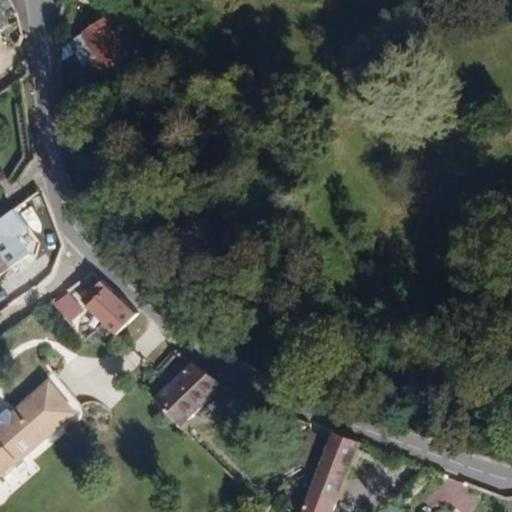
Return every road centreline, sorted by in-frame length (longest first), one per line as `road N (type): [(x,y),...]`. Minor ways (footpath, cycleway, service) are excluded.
road 1 (unclassified): [(24,0),(44,72),(52,169),(73,227),(170,330),(281,404),(511,478)]
road 2 (track): [(94,250),(0,325)]
